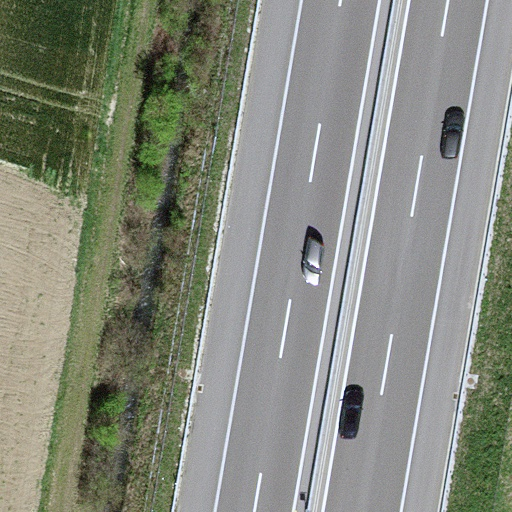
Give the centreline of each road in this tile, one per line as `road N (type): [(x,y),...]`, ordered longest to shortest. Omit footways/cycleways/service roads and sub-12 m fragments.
road 1 (motorway): [(361,511),(448,0)]
road 2 (motorway): [(340,0),(254,511)]
road 3 (track): [(145,0),(61,511)]
